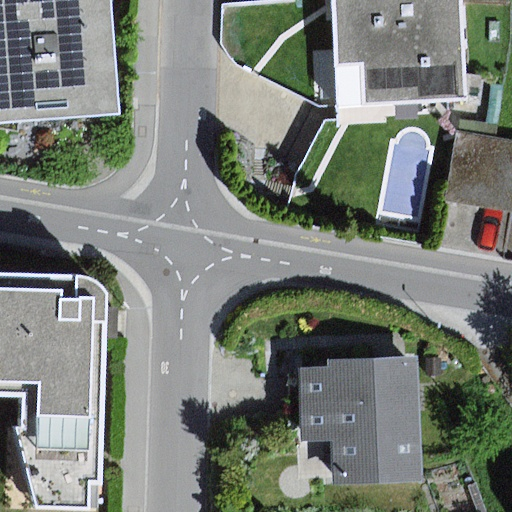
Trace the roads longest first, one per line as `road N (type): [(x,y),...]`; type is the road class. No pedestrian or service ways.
road 1 (residential): [(185,247),(511,300)]
road 2 (unclassified): [(185,247),(176,511)]
road 3 (residential): [(191,0),(185,247)]
road 4 (residential): [(0,214),(185,247)]
